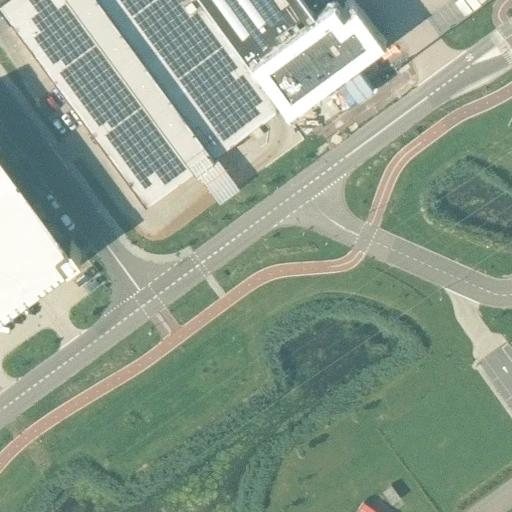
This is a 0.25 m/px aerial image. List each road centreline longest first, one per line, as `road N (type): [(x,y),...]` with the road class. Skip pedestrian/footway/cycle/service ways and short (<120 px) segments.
road 1 (tertiary): [(302,189),(511,36)]
road 2 (unclassified): [(148,302),(0,101)]
road 3 (unclassified): [(302,189),(365,236),(511,289)]
road 4 (tertiary): [(148,302),(302,189)]
road 5 (tertiary): [(0,410),(148,302)]
